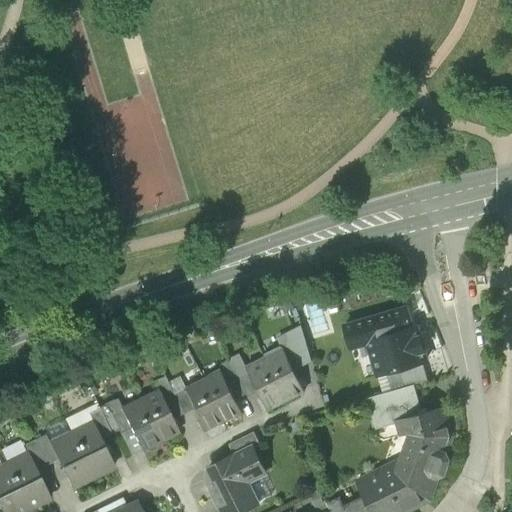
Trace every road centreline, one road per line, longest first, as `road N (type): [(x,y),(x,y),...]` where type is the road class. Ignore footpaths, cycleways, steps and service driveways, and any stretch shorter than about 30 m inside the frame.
road 1 (secondary): [(0,354),(126,302),(431,205)]
road 2 (residential): [(431,205),(477,423),(475,482)]
road 3 (residential): [(286,414),(166,466)]
